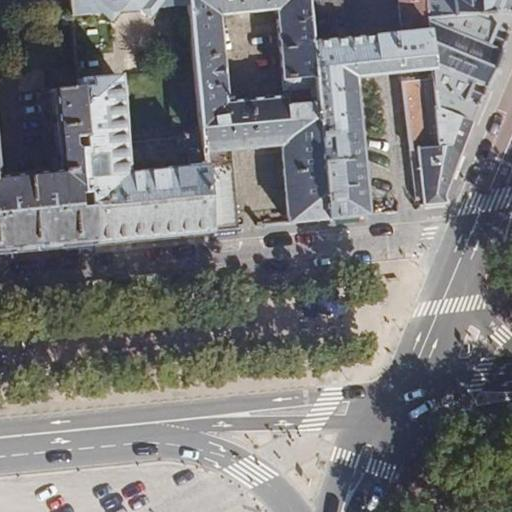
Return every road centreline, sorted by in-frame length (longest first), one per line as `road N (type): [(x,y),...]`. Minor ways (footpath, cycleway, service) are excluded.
road 1 (residential): [(470,237),(0,282)]
road 2 (primary): [(129,435),(299,409),(398,404)]
road 3 (primary): [(129,435),(236,460),(258,472),(292,511)]
road 4 (primary): [(398,404),(357,435),(336,490),(342,511)]
road 5 (primary): [(0,448),(129,435)]
road 6 (primary): [(342,511),(365,495),(381,468),(398,404)]
road 7 (primary): [(398,404),(448,290)]
road 8 (primary): [(398,404),(437,426),(511,406)]
